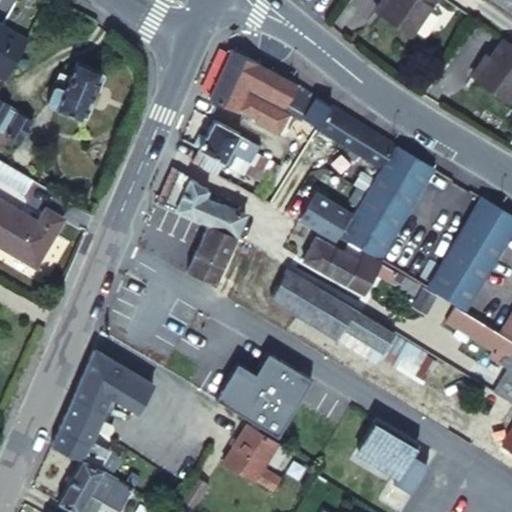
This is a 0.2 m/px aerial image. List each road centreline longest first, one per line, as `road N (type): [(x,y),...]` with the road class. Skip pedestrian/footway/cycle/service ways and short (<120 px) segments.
road 1 (tertiary): [(190,40),(0,484)]
road 2 (unclassified): [(511,179),(253,0)]
road 3 (unknown): [(79,307),(175,372),(174,401),(153,442)]
road 4 (unknown): [(171,89),(292,153)]
